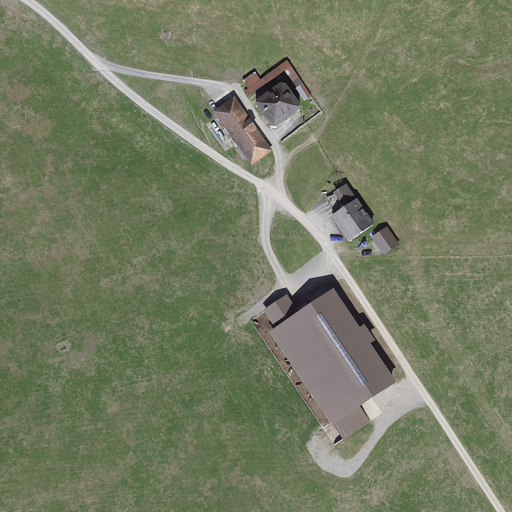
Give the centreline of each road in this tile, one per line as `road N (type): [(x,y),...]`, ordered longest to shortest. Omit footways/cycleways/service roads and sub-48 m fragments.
road 1 (track): [(500,511),(320,236),(271,192),(156,115),(26,0)]
road 2 (track): [(317,444),(348,469),(422,391)]
